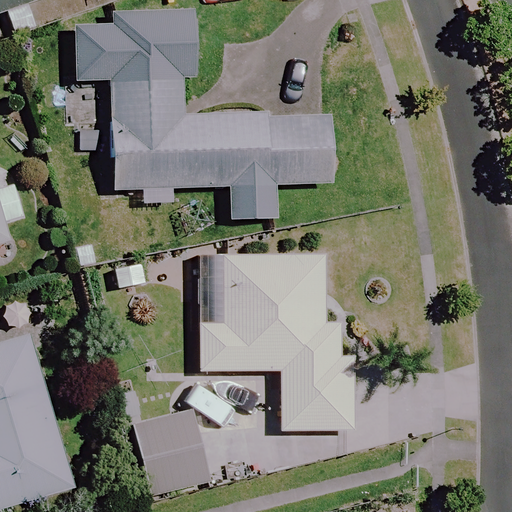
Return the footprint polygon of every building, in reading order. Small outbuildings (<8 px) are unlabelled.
[(0,0),(0,12),(40,0),(0,0)] [(186,119),(185,70),(111,71),(114,192),(229,190),(230,224),(276,223),(276,187),(329,186),(328,116),(186,119)] [(0,181),(0,246),(6,244),(1,227),(25,220),(13,178),(0,181)] [(349,329),(348,300),(328,300),(327,258),(221,260),(222,330),(201,330),(202,374),(281,373),(282,433),(351,432),(349,329)] [(0,510),(72,489),(28,340),(0,348),(0,510)] [(208,485),(193,417),(131,430),(146,499),(208,485)]
